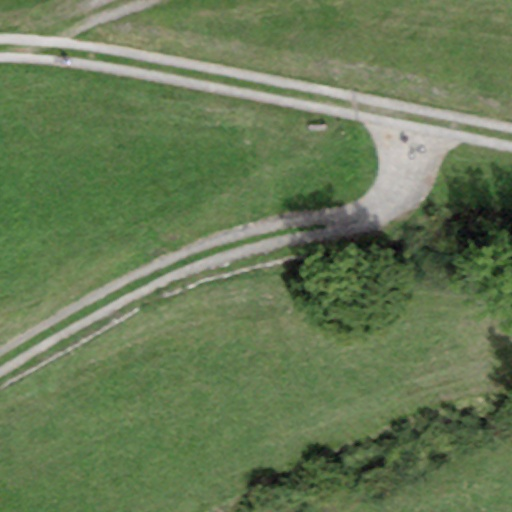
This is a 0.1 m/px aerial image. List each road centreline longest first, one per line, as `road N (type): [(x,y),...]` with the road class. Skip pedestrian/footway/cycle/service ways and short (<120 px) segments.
road 1 (track): [(0,48),(511,139)]
road 2 (track): [(0,370),(232,249),(363,219),(398,176),(421,122)]
